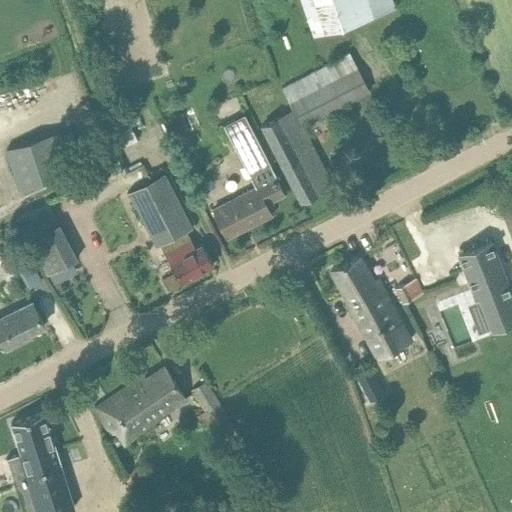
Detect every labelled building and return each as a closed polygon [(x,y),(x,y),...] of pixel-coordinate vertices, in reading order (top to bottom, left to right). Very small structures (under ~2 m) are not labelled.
[(301,0),(308,19),(314,37),(395,10),(391,0),(301,0)] [(293,109),(261,125),(263,129),(291,183),(300,201),(332,185),(303,126),(369,91),(349,53),(332,62),(282,88),(290,103),(293,109)] [(253,188),(213,209),(218,219),(227,237),(272,214),(266,203),(284,194),(275,176),(273,171),(269,165),(271,165),(245,114),(224,125),(256,187),(253,188)] [(61,131),(7,148),(19,185),(20,188),(73,172),(72,168),(61,131)] [(166,172),(128,192),(156,247),(162,243),(185,232),(193,227),(166,172)] [(33,238),(50,272),(79,257),(62,223),(33,238)] [(162,243),(173,264),(183,282),(213,265),(202,245),(194,249),(185,232),(162,243)] [(511,299),(491,237),(459,248),(475,295),(478,294),(488,327),(511,318),(511,299)] [(374,281),(360,255),(331,270),(331,271),(378,358),(411,340),(378,278),(374,281)] [(31,261),(19,267),(27,284),(39,278),(31,261)] [(395,291),(404,305),(424,293),(416,279),(395,291)] [(0,337),(6,349),(32,335),(29,332),(44,325),(35,307),(31,304),(0,320),(0,337)] [(95,408),(106,425),(113,434),(118,430),(126,441),(161,416),(162,413),(186,397),(177,383),(165,366),(146,379),(143,375),(95,408)] [(383,392),(371,370),(359,377),(371,399),(383,392)] [(194,391),(206,413),(197,418),(204,429),(212,425),(217,435),(233,426),(208,382),(194,391)] [(21,453),(6,458),(23,511),(59,511),(64,511),(75,507),(44,413),(45,413),(44,412),(43,412),(13,422),(11,422),(11,424),(12,424),(21,453)] [(121,476),(134,503),(151,495),(139,468),(121,476)]
